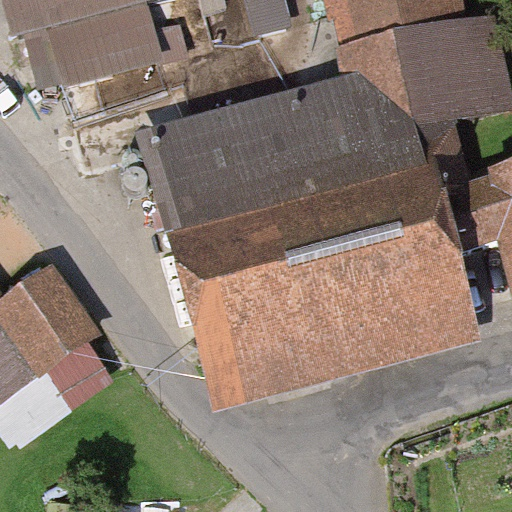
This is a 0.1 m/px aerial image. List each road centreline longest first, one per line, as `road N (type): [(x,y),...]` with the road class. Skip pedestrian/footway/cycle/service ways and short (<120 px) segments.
road 1 (unclassified): [(293,511),(121,311),(0,153)]
road 2 (track): [(257,473),(405,413),(511,387)]
